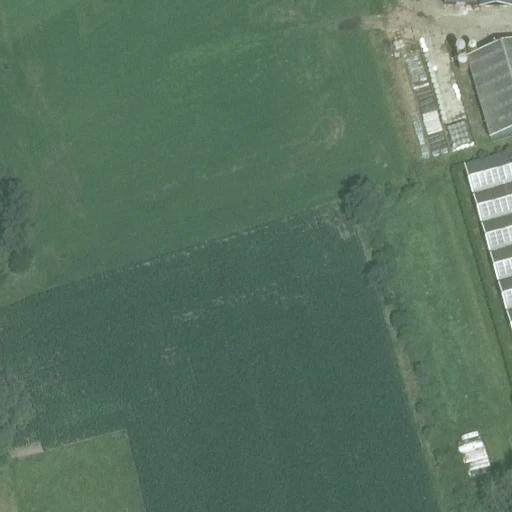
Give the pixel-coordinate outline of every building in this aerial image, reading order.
[(511,0),(480,0),(481,10),(511,10),(511,0)] [(511,47),(466,61),(489,143),(511,135),(511,47)] [(451,159),(446,122),(423,126),(428,163),(451,159)] [(511,164),(474,172),(486,229),(491,228),(504,286),(508,286),(511,305),(511,164)] [(484,434),(460,443),(474,480),(498,471),(484,434)]
